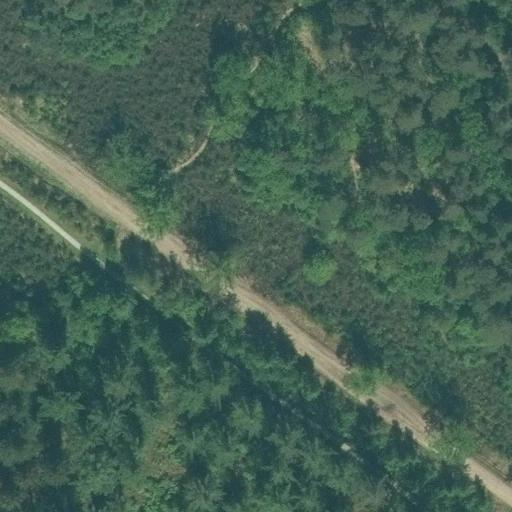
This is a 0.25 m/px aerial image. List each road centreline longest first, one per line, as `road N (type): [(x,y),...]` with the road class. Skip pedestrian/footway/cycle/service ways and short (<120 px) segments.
road 1 (track): [(511,491),(144,218)]
road 2 (track): [(144,218),(0,109)]
